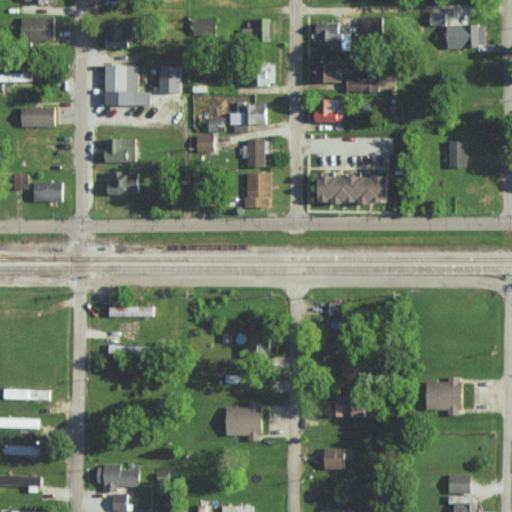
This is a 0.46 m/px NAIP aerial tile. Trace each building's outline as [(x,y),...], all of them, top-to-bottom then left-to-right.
[(430,24),(446,24),(447,12),(431,12),(430,24)] [(57,17),(23,16),(23,38),(56,39),(57,17)] [(363,16),(362,32),(384,33),(385,17),(363,16)] [(217,17),(194,17),(195,37),(217,36),(217,17)] [(243,28),(243,38),(268,39),(268,17),(253,17),(253,28),(243,28)] [(342,22),(316,21),(315,44),(331,44),(330,49),(341,49),(342,22)] [(447,24),(447,47),(488,46),(487,23),(447,24)] [(107,47),(132,47),(132,24),(107,24),(107,47)] [(342,60),(318,61),(319,82),(342,81),(342,60)] [(139,65),(108,64),(108,104),(150,105),(150,91),(139,91),(139,65)] [(183,65),(163,65),(163,91),(183,91),(183,65)] [(0,80),(33,79),(33,72),(0,72),(0,80)] [(347,77),(348,92),(380,91),(380,72),(361,72),(362,77),(347,77)] [(344,99),(318,98),(317,121),(344,122),(344,99)] [(269,103),(236,101),(235,130),(251,131),(251,123),(268,124),(269,103)] [(23,106),(23,126),(57,125),(57,106),(23,106)] [(209,116),(209,130),(221,130),(220,116),(209,116)] [(216,150),(216,133),(198,134),(199,151),(216,150)] [(137,160),(137,137),(107,138),(108,161),(137,160)] [(266,138),(245,138),(245,157),(249,157),(249,165),(266,165),(266,138)] [(469,140),(450,140),(450,166),(469,166),(469,140)] [(108,181),(109,193),(142,192),(141,171),(113,172),(114,181),(108,181)] [(247,172),(247,206),(271,206),(272,172),(247,172)] [(392,175),(323,174),(322,201),(391,203),(392,175)] [(65,200),(65,181),(35,181),(35,200),(65,200)] [(346,302),(330,301),(330,314),(345,314),(346,302)] [(111,316),(156,315),(155,305),(110,306),(111,316)] [(269,332),(249,333),(250,355),(270,354),(269,332)] [(152,346),(110,344),(110,353),(152,355),(152,346)] [(450,381),(428,380),(428,409),(449,410),(449,414),(463,414),(464,376),(450,376),(450,381)] [(51,389),(5,388),(5,398),(50,398),(51,389)] [(370,416),(370,397),(328,396),(328,415),(370,416)] [(229,405),(228,434),(249,434),(249,439),(263,439),(264,401),(250,401),(250,406),(229,405)] [(41,418),(0,416),(0,426),(40,427),(41,418)] [(41,445),(6,444),(5,453),(41,455),(41,445)] [(347,468),(348,461),(354,461),(354,448),(323,447),(323,468),(347,468)] [(123,464),(106,463),(106,491),(118,491),(118,485),(142,486),(142,469),(123,468),(123,464)] [(472,492),(473,474),(450,473),(449,491),(472,492)] [(43,475),(0,474),(0,483),(43,485),(43,475)] [(113,510),(128,510),(129,493),(114,493),(113,510)] [(453,511),(477,511),(477,495),(453,495),(453,511)]
